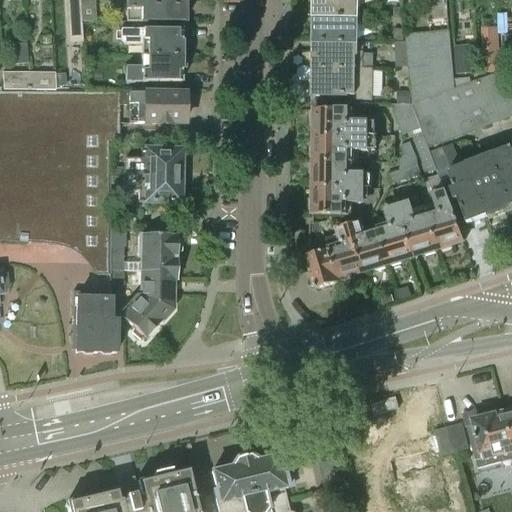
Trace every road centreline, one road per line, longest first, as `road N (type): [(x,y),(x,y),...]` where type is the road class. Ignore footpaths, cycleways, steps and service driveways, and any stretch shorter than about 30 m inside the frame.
road 1 (tertiary): [(252,296),(255,0)]
road 2 (primary): [(305,368),(511,340)]
road 3 (primary): [(305,368),(471,312)]
road 4 (primary): [(96,428),(263,379)]
